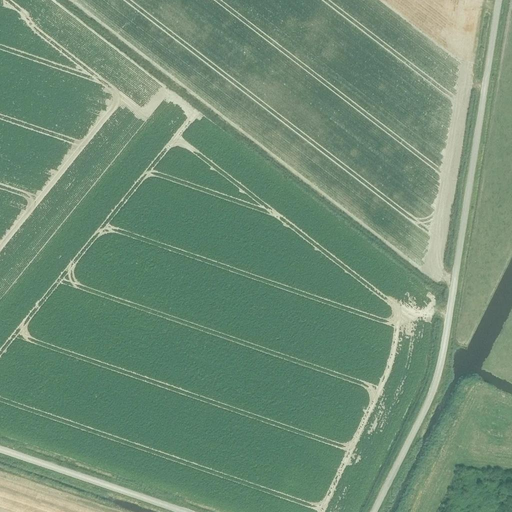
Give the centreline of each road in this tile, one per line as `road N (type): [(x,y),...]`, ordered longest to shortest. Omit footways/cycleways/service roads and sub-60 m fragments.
road 1 (unclassified): [(374,511),(436,381),(499,0)]
road 2 (unclassified): [(180,511),(0,453)]
